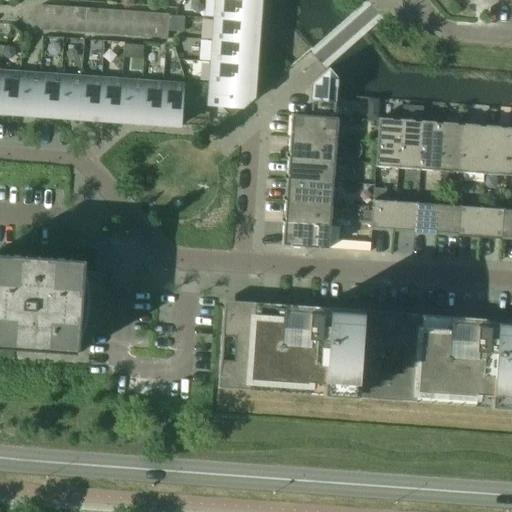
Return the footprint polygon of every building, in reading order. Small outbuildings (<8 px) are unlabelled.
[(261,1),(259,1),(246,0),(214,0),(213,19),(258,22),(259,1),(261,2),(261,1)] [(44,18),(45,6),(41,5),(29,15),(29,17),(44,18)] [(64,19),(65,7),(45,6),(44,18),(64,19)] [(85,21),(85,9),(65,7),(64,19),(85,21)] [(105,22),(106,10),(85,9),(85,21),(105,22)] [(125,24),(126,11),(106,10),(105,22),(125,24)] [(146,25),(146,13),(126,11),(125,24),(146,25)] [(168,27),(169,14),(146,13),(146,25),(168,27)] [(43,30),(44,18),(29,17),(29,19),(39,30),(43,30)] [(63,32),(64,19),(44,18),(43,30),(63,32)] [(84,33),(85,21),(64,19),(63,32),(84,33)] [(260,23),(258,22),(213,19),(212,41),(256,44),(257,23),(260,23)] [(104,35),(105,22),(85,21),(84,33),(104,35)] [(124,36),(125,24),(105,22),(104,35),(124,36)] [(145,37),(146,25),(125,24),(124,36),(145,37)] [(167,39),(168,27),(146,25),(145,37),(167,39)] [(258,44),(256,44),(212,41),(210,62),(254,66),(256,44),(258,45),(258,44)] [(209,84),(253,87),(254,66),(257,66),(254,66),(210,62),(209,84)] [(312,98),(310,116),(310,117),(334,119),(334,118),(335,95),(339,95),(340,81),(336,81),(337,78),(329,69),(310,85),(309,97),(312,98)] [(0,113),(17,114),(19,73),(0,71),(0,113)] [(37,116),(40,74),(19,73),(17,114),(16,117),(17,117),(17,114),(37,116)] [(57,117),(60,76),(40,74),(37,116),(37,118),(37,116),(57,117)] [(58,117),(78,119),(81,77),(60,76),(57,117),(57,120),(58,120),(58,117)] [(98,120),(101,79),(81,77),(78,119),(77,121),(78,121),(78,119),(98,120)] [(118,122),(121,80),(101,79),(98,120),(98,123),(98,120),(118,122)] [(139,123),(142,81),(121,80),(118,122),(118,124),(119,124),(119,122),(139,123)] [(139,123),(159,125),(162,83),(142,81),(139,123),(138,126),(139,126),(139,123)] [(159,127),(159,125),(180,126),(183,84),(162,83),(159,125),(159,127)] [(255,88),(255,87),(253,87),(209,84),(207,106),(221,107),(230,118),(252,99),(253,88),(255,88)] [(207,128),(208,113),(186,112),(185,127),(207,128)] [(310,117),(310,116),(292,115),(290,137),(335,141),(336,133),(337,134),(338,120),(337,120),(337,118),(334,118),(334,119),(310,117)] [(397,168),(400,120),(399,120),(399,121),(392,121),(392,119),(378,118),(375,167),(397,168)] [(418,170),(421,121),(420,121),(420,122),(414,122),(413,121),(400,120),(397,168),(418,170)] [(440,172),(443,123),(442,123),(442,124),(435,124),(435,122),(421,121),(418,170),(440,172)] [(461,173),(465,125),(464,125),(463,126),(457,125),(457,124),(443,123),(440,172),(461,173)] [(483,175),(486,126),(485,126),(485,127),(478,127),(478,125),(465,125),(461,173),(483,175)] [(505,176),(508,128),(507,128),(507,129),(500,128),(500,127),(486,126),(483,175),(505,176)] [(335,141),(290,137),(289,159),(334,162),(334,155),(336,155),(336,142),(335,142),(335,141)] [(334,162),(289,159),(287,180),(332,184),(333,176),(334,177),(335,163),(334,163),(334,162)] [(286,202),(331,205),(331,198),(332,198),(333,185),(332,185),(332,184),(287,180),(286,202)] [(392,232),(395,200),(394,200),(394,201),(373,200),(374,199),(372,199),(370,228),(370,230),(371,230),(371,228),(392,229),(392,232)] [(414,233),(416,202),(415,202),(415,203),(395,201),(395,200),(392,232),(393,232),(393,229),(413,231),(413,233),(414,233)] [(329,227),(330,220),(331,220),(332,206),(331,206),(331,205),(286,202),(284,223),(329,227)] [(435,235),(438,203),(437,203),(437,204),(417,203),(417,202),(416,202),(414,233),(415,231),(435,232),(435,235)] [(457,236),(459,205),(458,206),(438,205),(438,204),(438,203),(435,235),(436,235),(436,232),(456,234),(456,236),(457,236)] [(478,238),(481,207),(480,206),(480,208),(460,206),(460,205),(459,205),(457,236),(458,237),(458,234),(478,235),(478,238)] [(500,240),(502,208),(501,209),(481,208),(481,207),(478,238),(479,238),(479,235),(500,237),(499,240),(500,240)] [(511,209),(503,209),(503,208),(502,208),(500,240),(501,240),(501,237),(511,237),(511,209)] [(329,227),(284,223),(283,245),(303,247),(328,249),(328,241),(329,241),(330,228),(329,228),(329,227)] [(358,243),(357,251),(368,252),(369,252),(370,244),(358,243)] [(0,348),(78,354),(79,342),(85,261),(0,254),(0,348)] [(511,321),(224,301),(224,307),(218,383),(218,389),(511,409),(511,321)]
